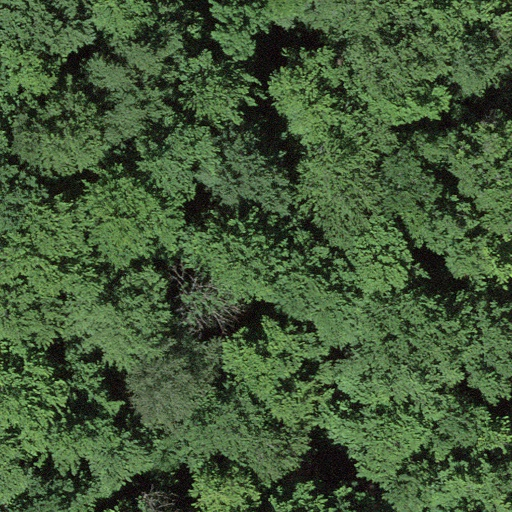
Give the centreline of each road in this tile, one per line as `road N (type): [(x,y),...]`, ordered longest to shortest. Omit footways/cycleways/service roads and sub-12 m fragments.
road 1 (track): [(347,0),(300,511)]
road 2 (track): [(325,289),(365,408),(382,511)]
